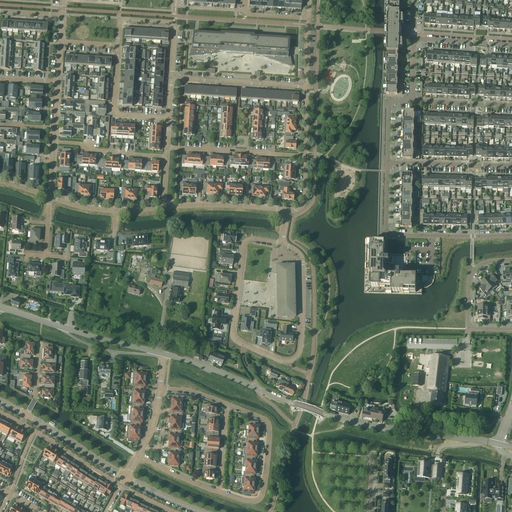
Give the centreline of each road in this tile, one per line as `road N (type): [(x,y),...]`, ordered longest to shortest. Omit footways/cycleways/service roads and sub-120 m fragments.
road 1 (residential): [(160,388),(188,390),(264,419),(262,494),(251,501),(219,492),(138,454)]
road 2 (residential): [(251,238),(242,244),(233,337),(286,361),(299,350),(303,275),(301,257),(282,243)]
road 3 (residential): [(387,162),(386,234),(511,235)]
road 4 (unclassified): [(496,443),(326,415)]
road 5 (unclassified): [(164,354),(2,308)]
road 6 (residential): [(511,260),(485,262),(468,281),(468,329),(511,330)]
road 7 (residential): [(304,156),(166,148)]
road 8 (residential): [(306,87),(171,78)]
road 9 (unclassified): [(287,401),(164,354)]
road 10 (residential): [(163,207),(288,210)]
road 11 (residential): [(168,118),(113,114),(117,45)]
road 12 (residential): [(387,162),(511,166)]
